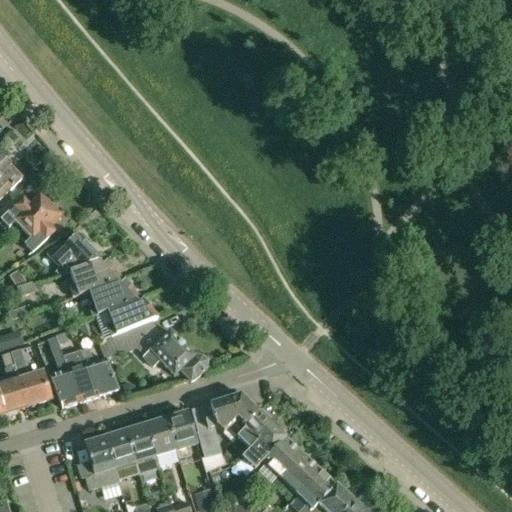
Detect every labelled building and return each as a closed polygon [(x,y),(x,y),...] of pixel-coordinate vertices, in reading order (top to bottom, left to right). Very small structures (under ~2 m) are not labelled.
[(0,201),(21,181),(9,169),(10,168),(0,158),(0,157),(0,201)] [(15,223),(23,232),(49,208),(39,197),(28,207),(22,201),(0,222),(8,230),(15,223)] [(31,241),(25,247),(32,254),(56,232),(51,227),(60,219),(49,208),(23,232),(31,241)] [(64,269),(69,274),(103,261),(78,236),(52,261),(62,271),(64,269)] [(73,299),(78,298),(122,281),(113,272),(113,268),(109,263),(104,263),(103,261),(69,274),(74,287),(69,288),(73,299)] [(16,289),(16,290),(27,286),(18,272),(9,278),(16,289)] [(72,320),(74,326),(84,322),(92,319),(106,313),(140,301),(131,292),(132,287),(127,282),(123,282),(122,281),(78,298),(88,294),(92,307),(87,308),(90,314),(72,320)] [(32,284),(27,286),(16,290),(19,299),(35,294),(32,284)] [(140,301),(106,313),(106,327),(99,330),(103,341),(153,322),(158,320),(149,311),(150,307),(145,302),(141,302),(140,301)] [(22,309),(10,313),(13,323),(25,319),(22,309)] [(78,329),(85,336),(91,340),(84,322),(74,326),(76,330),(78,329)] [(153,322),(103,341),(97,343),(104,362),(106,361),(107,361),(107,362),(136,351),(144,358),(142,359),(152,369),(160,363),(173,378),(179,372),(190,385),(195,383),(206,372),(207,364),(201,358),(194,358),(169,332),(162,339),(153,322)] [(19,332),(0,338),(0,354),(24,346),(19,332)] [(54,337),(54,339),(55,339),(57,346),(58,346),(64,344),(61,335),(54,337)] [(116,393),(106,361),(104,362),(93,365),(89,351),(82,353),(83,357),(98,399),(116,393)] [(27,379),(19,352),(9,355),(26,409),(50,402),(42,375),(27,379)] [(64,357),(63,357),(69,373),(80,405),(98,399),(83,357),(82,353),(65,358),(64,357)] [(1,357),(5,370),(4,370),(8,385),(0,387),(0,405),(3,416),(26,409),(9,355),(1,357)] [(61,412),(80,405),(69,373),(63,357),(54,360),(60,376),(50,379),(61,412)] [(196,432),(204,460),(220,456),(213,430),(216,429),(222,436),(228,430),(236,439),(238,437),(238,438),(245,431),(243,429),(258,414),(235,391),(228,393),(216,405),(191,413),(196,432)] [(236,439),(249,452),(258,443),(256,440),(270,426),(266,422),(269,420),(261,411),(258,414),(243,429),(245,431),(238,438),(238,437),(236,439)] [(175,414),(165,417),(176,452),(197,446),(188,414),(178,417),(175,414)] [(155,424),(146,427),(156,458),(176,452),(165,417),(156,420),(155,424)] [(262,464),(285,440),(279,434),(280,430),(275,426),(271,427),(270,426),(256,440),(258,443),(249,452),(254,458),(249,463),(256,470),(262,464)] [(135,427),(124,430),(135,464),(139,477),(160,471),(156,458),(146,427),(138,429),(135,427)] [(115,436),(105,439),(119,484),(115,470),(135,464),(124,430),(116,433),(115,436)] [(84,449),(93,476),(85,479),(89,492),(119,484),(105,439),(95,442),(93,440),(87,442),(85,445),(83,446),(84,449)] [(303,457),(285,440),(262,464),(264,467),(258,474),(274,489),(303,457)] [(161,461),(167,475),(189,467),(183,452),(161,461)] [(284,485),(296,496),(319,472),(303,457),(274,489),(277,492),(284,485)] [(299,511),(311,511),(315,508),(335,487),(319,472),(296,496),(306,505),(299,511)] [(345,511),(353,504),(335,487),(315,508),(311,511),(320,511),(322,510),(323,511),(345,511)] [(198,511),(211,511),(217,510),(212,492),(194,497),(198,511)] [(253,506),(258,511),(265,505),(266,505),(268,503),(262,497),(253,506)] [(0,511),(8,511),(6,502),(0,503),(0,511)]
